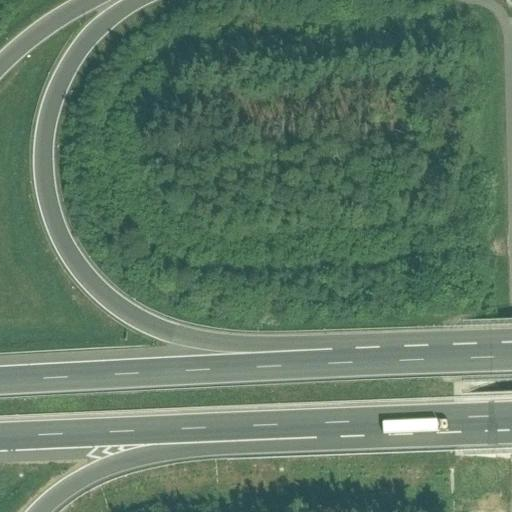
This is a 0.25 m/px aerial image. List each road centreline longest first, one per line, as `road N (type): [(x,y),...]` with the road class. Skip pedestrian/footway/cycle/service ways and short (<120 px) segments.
road 1 (trunk): [(357,369),(332,348),(237,349),(148,328),(102,299),(72,261),(48,192),(45,138),(55,97),(71,58),(106,23),(148,0)]
road 2 (trunk): [(357,369),(0,388)]
road 3 (trunk): [(0,442),(339,429)]
road 4 (trunk): [(45,511),(99,474),(152,458),(315,451),(339,429)]
road 5 (trunk): [(339,429),(511,423)]
road 6 (trunk): [(511,363),(357,369)]
